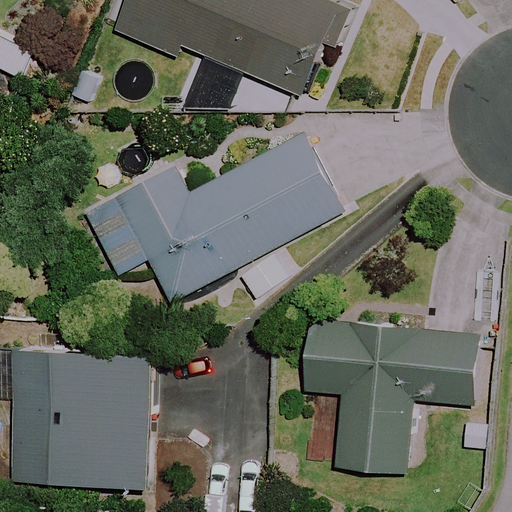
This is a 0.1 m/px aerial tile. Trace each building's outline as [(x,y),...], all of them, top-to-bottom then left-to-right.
[(128,0),(114,37),(183,65),(189,49),(306,96),(326,46),(342,53),(359,10),(345,4),(333,0),(128,0)] [(39,51),(0,34),(0,69),(28,80),(39,51)] [(151,126),(109,147),(130,186),(171,164),(151,126)] [(234,271),(252,306),(297,282),(279,247),(346,211),(306,136),(195,195),(180,165),(86,215),(119,277),(153,259),(176,302),(234,271)] [(483,336),(316,320),(310,390),(354,394),(347,467),(410,472),(417,399),(476,404),(483,336)] [(0,345),(0,399),(17,400),(16,485),(164,488),(167,349),(0,345)]
